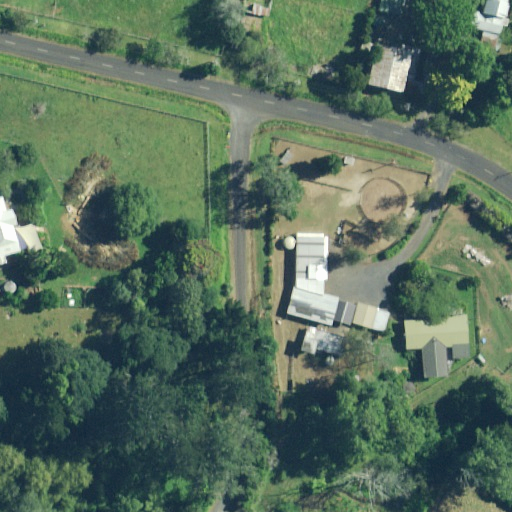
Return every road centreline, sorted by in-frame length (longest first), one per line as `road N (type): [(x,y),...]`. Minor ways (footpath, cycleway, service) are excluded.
road 1 (unclassified): [(511,189),(402,134),(0,38)]
road 2 (unknown): [(252,98),(238,208),(238,445),(215,511)]
